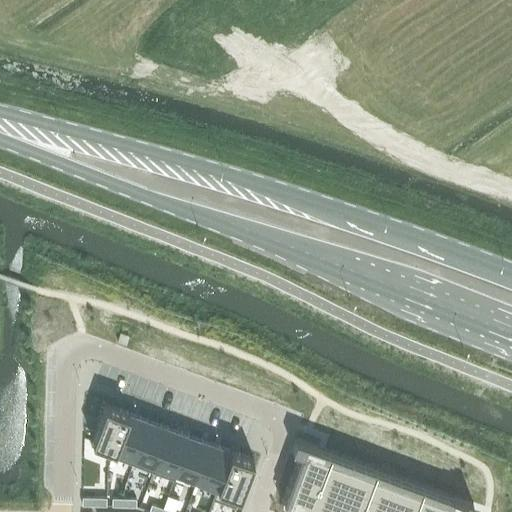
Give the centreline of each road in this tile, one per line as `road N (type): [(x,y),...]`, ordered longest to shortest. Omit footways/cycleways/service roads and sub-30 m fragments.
road 1 (primary): [(0,136),(511,338)]
road 2 (primary): [(511,276),(210,171),(0,119)]
road 3 (residential): [(59,511),(68,347),(77,343),(287,421),(255,511)]
